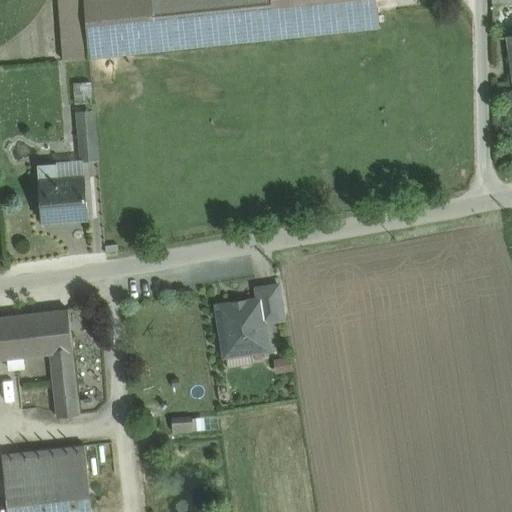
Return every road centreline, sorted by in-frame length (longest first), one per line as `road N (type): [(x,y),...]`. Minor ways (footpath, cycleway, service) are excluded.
road 1 (residential): [(483,196),(0,280)]
road 2 (residential): [(483,196),(482,0)]
